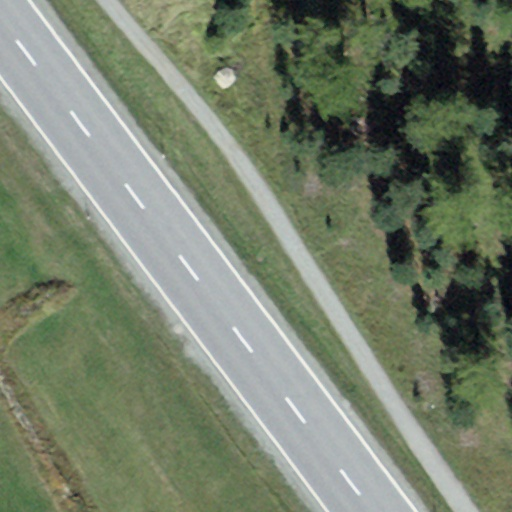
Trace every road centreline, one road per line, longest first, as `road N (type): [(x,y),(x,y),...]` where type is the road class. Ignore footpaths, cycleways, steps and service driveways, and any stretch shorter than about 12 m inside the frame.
road 1 (track): [(107,0),(222,146),(469,511)]
road 2 (primary): [(372,511),(0,18)]
